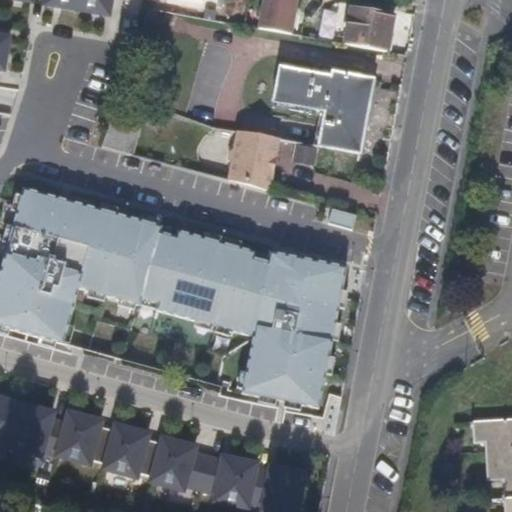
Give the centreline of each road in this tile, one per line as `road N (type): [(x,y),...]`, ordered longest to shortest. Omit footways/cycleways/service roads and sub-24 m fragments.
road 1 (residential): [(0,363),(355,454)]
road 2 (residential): [(397,247),(44,153)]
road 3 (residential): [(17,151),(45,42),(84,53),(44,153)]
road 4 (residential): [(397,247),(445,0)]
road 5 (residential): [(355,454),(397,247)]
